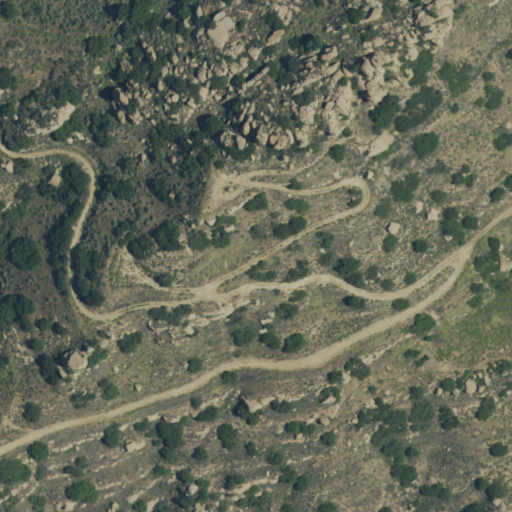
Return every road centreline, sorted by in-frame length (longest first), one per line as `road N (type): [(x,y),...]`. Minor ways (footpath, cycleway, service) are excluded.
road 1 (track): [(0,142),(26,154),(64,151),(89,170),(90,194),(69,261),(74,298),(99,315),(320,275),(365,293),(394,294),(465,247)]
road 2 (track): [(511,207),(465,247),(425,301),(306,361),(237,362),(0,449)]
